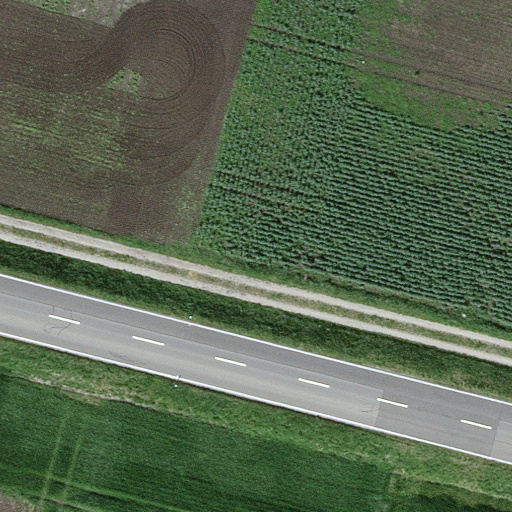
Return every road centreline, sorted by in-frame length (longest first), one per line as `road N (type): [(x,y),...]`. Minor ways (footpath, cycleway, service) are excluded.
road 1 (secondary): [(0,306),(511,436)]
road 2 (track): [(0,243),(511,364)]
